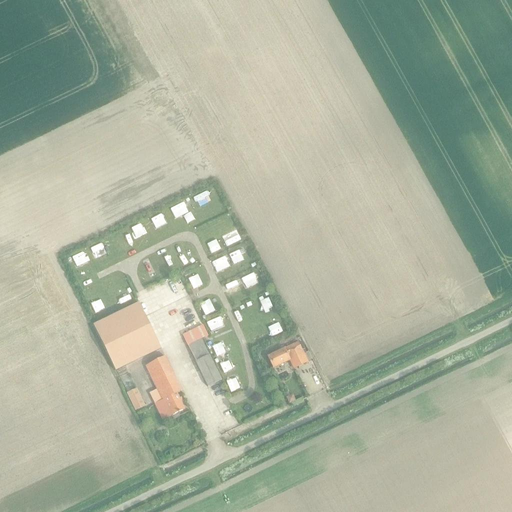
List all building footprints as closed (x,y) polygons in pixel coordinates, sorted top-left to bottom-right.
[(202,199),(215,194),(210,184),(197,190),(202,199)] [(173,201),(178,211),(190,206),(185,196),(173,201)] [(173,221),(179,218),(173,202),(167,205),(173,221)] [(143,225),(150,222),(147,214),(140,217),(143,225)] [(225,229),(229,238),(240,233),(236,225),(225,229)] [(78,251),(82,261),(92,257),(87,246),(78,251)] [(158,283),(164,293),(169,290),(163,280),(158,283)] [(139,303),(93,325),(115,371),(161,349),(139,303)] [(282,309),(270,314),(275,325),(287,321),(282,309)] [(203,325),(182,335),(188,346),(208,387),(221,380),(201,339),(208,336),(203,325)] [(220,352),(231,347),(229,341),(217,346),(220,352)] [(268,356),(268,357),(273,369),(290,361),(294,369),(306,363),(297,343),(284,349),(268,356)] [(317,355),(312,358),(315,366),(321,364),(317,355)] [(172,415),(185,409),(178,393),(182,391),(164,357),(145,366),(162,401),(156,404),(159,410),(167,406),(172,415)] [(127,393),(135,411),(144,406),(136,389),(127,393)] [(228,410),(230,416),(238,413),(236,407),(228,410)]
